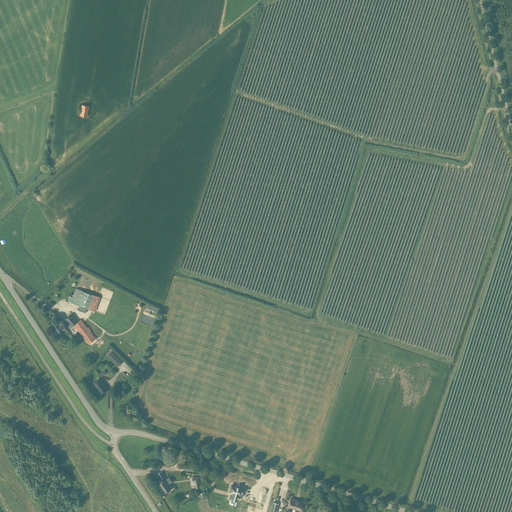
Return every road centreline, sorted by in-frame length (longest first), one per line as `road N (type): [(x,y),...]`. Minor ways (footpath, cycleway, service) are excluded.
road 1 (tertiary): [(406,511),(151,436),(116,435)]
road 2 (tertiary): [(116,435),(94,417),(0,271)]
